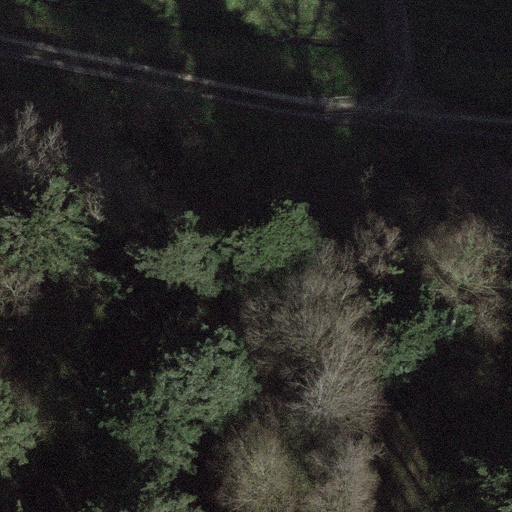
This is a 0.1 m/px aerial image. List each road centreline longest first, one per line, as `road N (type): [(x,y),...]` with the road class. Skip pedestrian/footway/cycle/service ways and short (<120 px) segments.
road 1 (track): [(0,43),(268,98),(429,115)]
road 2 (track): [(511,125),(429,115),(411,85),(395,0)]
